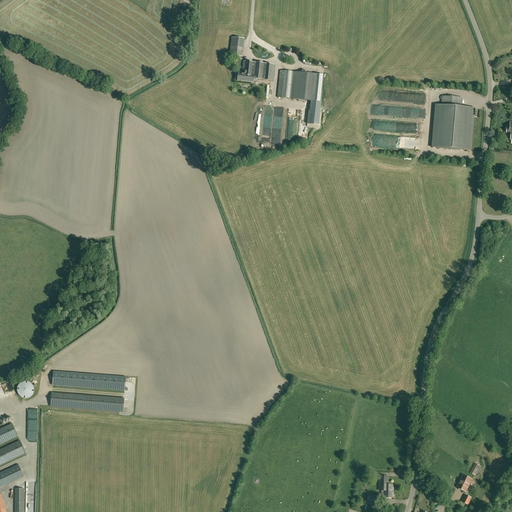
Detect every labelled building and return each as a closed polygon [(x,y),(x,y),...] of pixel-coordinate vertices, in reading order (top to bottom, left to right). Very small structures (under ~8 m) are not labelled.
[(275,65),(243,61),(242,73),(241,72),(241,73),(239,73),(238,74),(238,73),(237,80),(253,82),(254,79),(273,81),(275,65)] [(296,72),(280,71),(278,97),(294,99),(296,72)] [(316,74),(296,72),(294,99),(313,101),(314,93),(316,74)] [(320,102),(323,75),(316,74),(314,93),(313,101),(320,102)] [(461,107),(462,98),(442,96),(441,105),(435,105),(432,148),(470,151),(474,108),(461,107)] [(126,377),(53,371),(52,386),(125,391),(126,377)] [(34,390),(34,389),(33,387),(32,386),(32,385),(31,384),(29,383),(27,382),(26,382),(25,382),(23,383),(21,384),(20,385),(19,386),(19,387),(18,389),(18,390),(18,392),(18,393),(19,395),(20,396),(21,397),(23,398),(25,398),(27,398),(29,398),(30,397),(31,396),(32,395),(33,393),(34,392),(34,390)] [(51,406),(123,412),(124,399),(52,393),(51,406)] [(0,445),(18,437),(12,423),(0,428),(0,445)] [(20,441),(0,449),(0,466),(26,454),(20,441)] [(18,465),(0,472),(0,487),(23,476),(18,465)] [(456,488),(465,492),(471,479),(462,475),(456,488)] [(388,477),(380,477),(379,491),(384,491),(384,485),(388,485),(388,477)] [(392,498),(392,485),(388,485),(384,485),(384,491),(384,498),(392,498)] [(23,511),(24,489),(15,489),(14,511),(23,511)] [(375,504),(376,497),(368,495),(367,502),(375,504)] [(468,505),(471,498),(465,495),(462,502),(468,505)]
